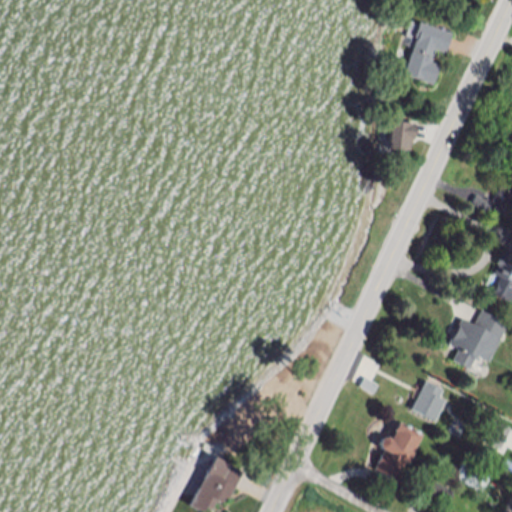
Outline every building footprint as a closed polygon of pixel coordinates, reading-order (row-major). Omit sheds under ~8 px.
[(444,56),(435,53),(430,65),(439,69),(433,87),(403,77),(415,40),(413,39),(418,25),(451,37),(444,56)] [(413,123),(388,123),(387,150),(394,151),(394,145),(413,145),(413,123)] [(472,206),(477,198),(487,203),(488,200),(494,203),(502,187),(509,191),(511,188),(511,209),(507,218),(490,209),(487,214),(472,206)] [(511,292),(511,294),(498,286),(502,279),(495,276),(499,267),(497,266),(500,260),(503,262),(511,245),(511,292)] [(489,364),(477,358),(470,372),(453,363),(459,351),(455,349),(453,353),(450,351),(451,348),(449,346),(463,321),(475,327),(482,313),(509,328),(489,364)] [(380,387),(374,397),(361,389),(366,379),(380,387)] [(435,423),(412,411),(426,384),(444,392),(440,400),(446,403),(435,423)] [(511,432),(501,452),(485,443),(495,423),(511,432)] [(396,483),(374,471),(384,452),(380,450),(379,445),(382,440),(387,438),(391,440),(395,433),(393,432),(397,424),(422,437),(407,465),(406,464),(396,483)] [(230,504),(224,501),(222,506),(216,502),(211,511),(205,508),(202,511),(197,511),(189,508),(215,459),(245,476),(230,504)] [(493,474),(482,495),(455,480),(466,459),(493,474)] [(455,496),(447,511),(421,499),(430,482),(455,496)]
